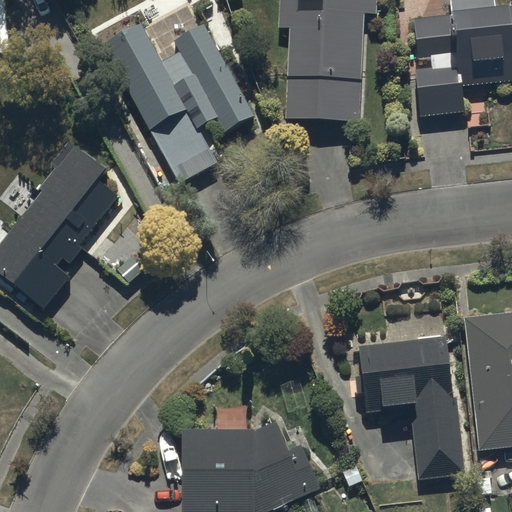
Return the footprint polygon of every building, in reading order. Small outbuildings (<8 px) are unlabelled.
[(374,0),(280,0),(280,30),(288,31),(284,122),(360,125),(364,16),(374,16),(374,0)] [(494,0),(448,0),(451,19),(413,24),(417,62),(429,60),(430,73),(415,75),(420,118),(464,113),(461,88),(511,81),(511,8),(496,11),(494,0)] [(141,26),(101,48),(177,188),(217,167),(197,130),(216,119),(224,134),(253,119),(235,86),(247,79),(237,61),(226,67),(204,27),(174,44),(179,54),(162,63),(141,26)] [(105,171),(67,144),(50,168),(53,170),(0,243),(0,279),(45,312),(69,278),(56,268),(63,259),(71,265),(83,250),(81,248),(110,208),(115,212),(121,204),(116,201),(119,198),(98,182),(105,171)] [(511,315),(465,320),(478,454),(511,450),(511,315)] [(446,338),(358,349),(366,414),(411,409),(420,482),(467,476),(457,396),(453,397),(446,338)] [(251,436),(183,435),(182,511),(276,511),(320,493),(301,449),(289,454),(276,425),(251,436)]
